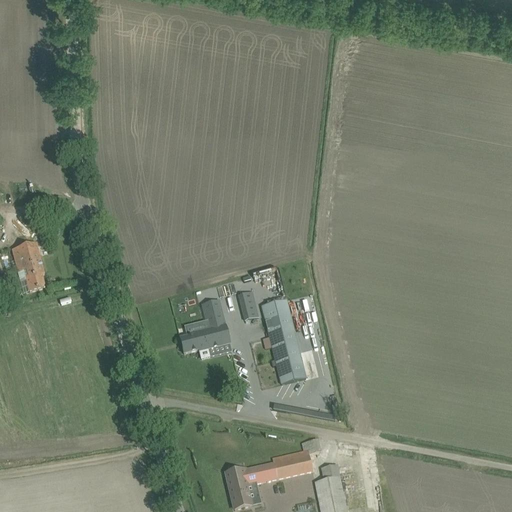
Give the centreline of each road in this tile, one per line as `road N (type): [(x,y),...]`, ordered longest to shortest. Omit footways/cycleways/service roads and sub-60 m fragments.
road 1 (tertiary): [(143,397),(85,210),(69,0)]
road 2 (unclassified): [(511,465),(143,397)]
road 3 (unclassified): [(344,0),(511,30)]
road 4 (tertiary): [(179,511),(143,397)]
